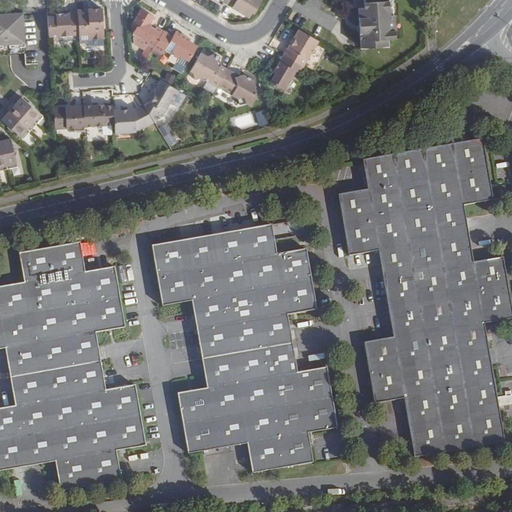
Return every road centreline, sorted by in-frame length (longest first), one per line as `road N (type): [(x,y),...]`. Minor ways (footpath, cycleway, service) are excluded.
road 1 (secondary): [(452,55),(307,139),(0,217)]
road 2 (residential): [(167,0),(231,37),(260,30),(281,0)]
